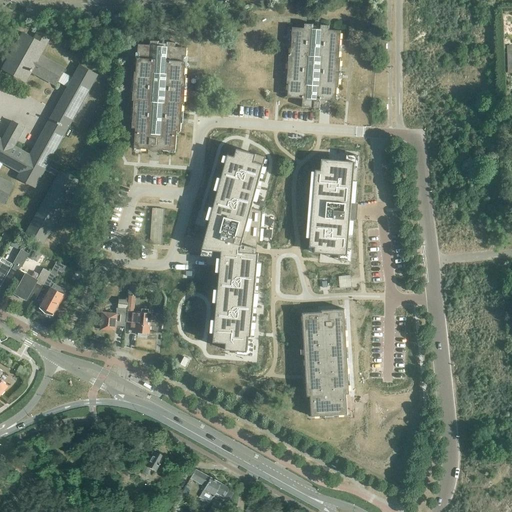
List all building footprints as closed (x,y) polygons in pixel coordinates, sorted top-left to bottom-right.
[(301,107),(319,108),(320,99),(334,100),(334,94),(336,94),(336,87),(338,87),(340,58),(339,58),(341,31),(329,30),(329,25),(320,25),(320,29),(312,29),(313,24),(304,23),(304,28),(292,27),(290,55),(288,55),(286,83),(288,83),(288,91),(289,91),(289,97),(302,98),(301,107)] [(12,120),(3,138),(0,136),(0,200),(4,203),(14,185),(14,184),(13,185),(1,178),(1,177),(0,176),(0,167),(3,162),(20,172),(18,177),(35,186),(97,75),(79,65),(72,78),(62,72),(64,69),(40,55),(50,37),(38,30),(34,38),(23,32),(3,69),(25,81),(31,71),(56,85),(57,81),(68,87),(30,154),(14,145),(24,127),(12,120)] [(138,44),(137,58),(136,71),(134,71),(132,100),(134,100),(132,128),(135,128),(134,146),(140,147),(140,148),(149,149),(151,151),(154,152),(155,152),(157,152),(159,151),(160,150),(169,150),(169,149),(175,149),(177,131),(180,131),(182,104),(184,104),(186,75),(184,75),(185,62),(186,48),(175,47),(175,42),(166,42),(166,43),(159,43),(159,41),(150,40),(149,45),(138,44)] [(28,103),(37,109),(39,105),(30,100),(28,103)] [(204,241),(201,249),(202,250),(208,250),(213,251),(221,251),(221,258),(220,265),(219,272),(218,289),(216,302),(215,320),(214,333),(213,342),(226,343),(225,349),(237,351),(240,351),(244,351),(247,351),(249,336),(250,336),(251,337),(251,336),(253,307),(254,306),(255,287),(256,275),(258,262),(258,253),(256,253),(257,243),(259,243),(262,211),(251,208),(253,200),(257,188),(261,172),(263,166),(265,157),(236,149),(234,156),(227,154),(227,156),(225,162),(221,178),(218,190),(213,207),(210,220),(204,241)] [(310,237),(309,247),(314,247),(314,252),(338,254),(347,255),(348,249),(349,234),(350,220),(350,219),(354,219),(356,204),(351,204),(351,203),(353,181),(354,168),(354,162),(346,161),(321,159),(320,170),(317,170),(315,170),(315,172),(312,213),(310,237)] [(58,168),(27,233),(46,242),(77,177),(58,168)] [(14,238),(10,245),(17,249),(21,242),(14,238)] [(14,266),(19,269),(26,257),(21,254),(14,266)] [(2,258),(0,261),(0,285),(2,285),(12,267),(11,267),(13,264),(2,258)] [(49,288),(58,272),(59,270),(63,272),(66,266),(57,261),(44,285),(49,288)] [(43,268),(41,272),(37,279),(27,273),(26,273),(21,271),(12,287),(17,290),(15,293),(17,294),(17,296),(20,298),(23,297),(27,300),(36,282),(42,286),(50,272),(43,268)] [(49,288),(51,288),(40,308),(45,312),(53,315),(63,295),(66,290),(52,283),(49,288)] [(129,295),(128,300),(126,322),(132,323),(132,327),(137,327),(137,332),(149,333),(151,318),(151,313),(148,313),(148,309),(141,309),(141,312),(135,311),(136,296),(129,295)] [(117,308),(116,314),(103,312),(103,318),(96,318),(95,328),(102,329),(116,330),(116,326),(126,327),(126,322),(128,300),(119,299),(118,308),(117,308)] [(345,309),(321,310),(321,312),(302,313),(303,321),(304,321),(305,332),(303,332),(304,349),(306,349),(306,360),(305,360),(306,377),(307,376),(308,387),(306,387),(307,396),(310,396),(311,416),(320,416),(320,414),(339,413),(339,415),(349,414),(348,394),(349,394),(349,385),(348,385),(347,374),(348,374),(347,357),(346,357),(345,347),(347,347),(346,330),(344,330),(344,319),(345,319),(345,309)] [(184,357),(180,364),(185,367),(189,359),(184,357)] [(154,472),(162,458),(152,452),(141,472),(146,474),(149,469),(154,472)] [(131,477),(133,472),(130,470),(128,468),(125,473),(126,474),(131,477)] [(194,470),(190,479),(202,486),(200,489),(202,490),(201,492),(202,492),(198,498),(208,503),(211,497),(212,497),(213,495),(222,499),(228,502),(233,494),(227,490),(228,488),(194,470)] [(184,488),(181,493),(187,496),(189,491),(184,488)] [(155,501),(158,496),(148,491),(146,496),(155,501)] [(222,511),(226,505),(220,505),(214,501),(208,511),(207,511),(216,511),(217,511),(218,511),(222,511)]
